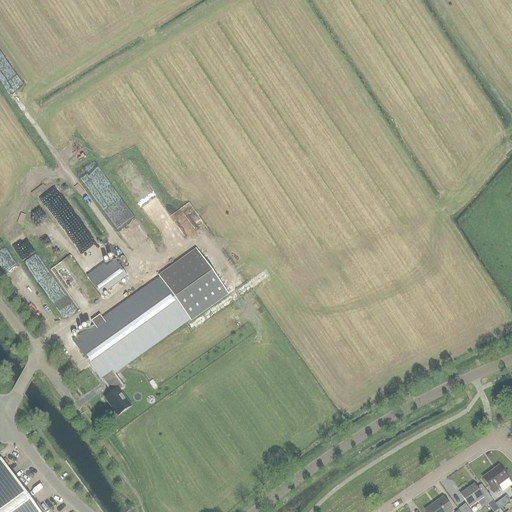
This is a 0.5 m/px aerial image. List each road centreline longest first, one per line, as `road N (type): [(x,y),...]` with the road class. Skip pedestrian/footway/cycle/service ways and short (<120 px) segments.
road 1 (tertiary): [(254,511),(398,413),(511,359)]
road 2 (residential): [(381,511),(493,437),(511,453)]
road 3 (unclassified): [(7,416),(37,357),(0,305)]
road 4 (unclassified): [(85,511),(7,416)]
